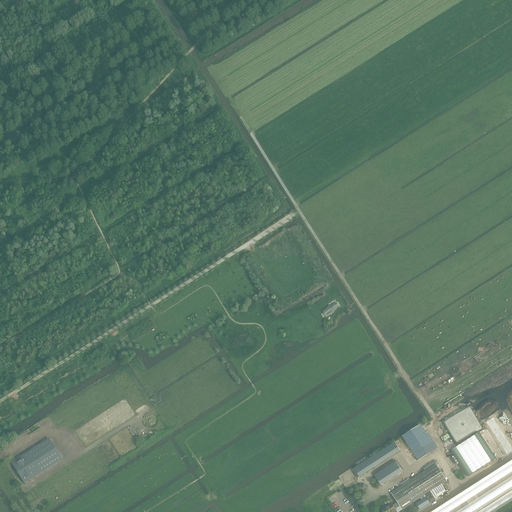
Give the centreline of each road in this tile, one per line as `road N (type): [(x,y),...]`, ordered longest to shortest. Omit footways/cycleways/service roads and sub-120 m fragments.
road 1 (track): [(223,85),(437,424)]
road 2 (track): [(0,400),(288,219)]
